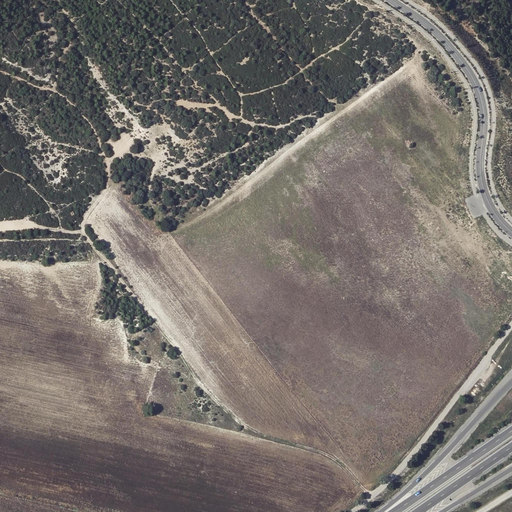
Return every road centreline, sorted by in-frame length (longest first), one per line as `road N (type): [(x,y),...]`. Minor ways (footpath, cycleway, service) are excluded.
road 1 (unclassified): [(390,0),(435,31),(471,73),(483,104),(486,199),(511,233)]
road 2 (unclassified): [(511,324),(385,486),(352,511)]
road 3 (trunk): [(511,382),(380,511)]
road 4 (trunk): [(511,429),(393,511)]
